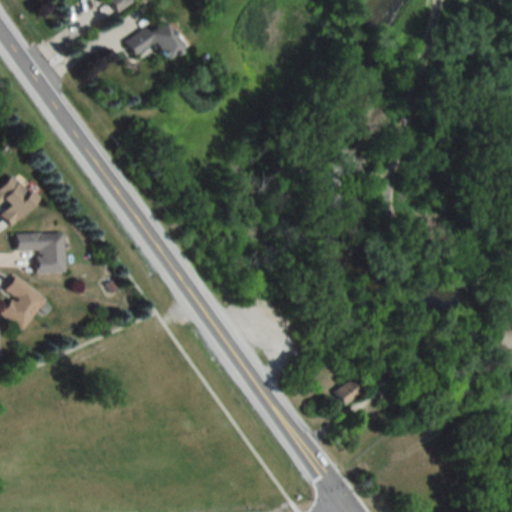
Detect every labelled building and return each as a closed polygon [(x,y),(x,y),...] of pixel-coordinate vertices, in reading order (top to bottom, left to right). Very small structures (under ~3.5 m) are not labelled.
[(102,0),(111,11),(127,0),(102,0)] [(118,43),(128,57),(146,44),(157,60),(175,48),(154,18),(118,43)] [(0,220),(6,226),(32,199),(6,175),(0,182),(0,220)] [(10,234),(10,252),(31,251),(31,273),(60,273),(60,233),(10,234)] [(0,291),(8,297),(0,307),(0,317),(17,331),(41,300),(10,276),(0,288),(0,291)] [(356,393),(346,379),(327,392),(337,406),(356,393)]
